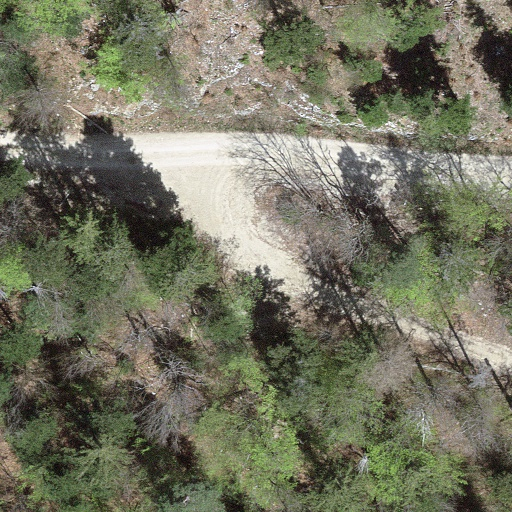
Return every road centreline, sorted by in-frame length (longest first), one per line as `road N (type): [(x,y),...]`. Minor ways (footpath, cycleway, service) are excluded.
road 1 (track): [(0,134),(150,152),(511,165)]
road 2 (track): [(150,152),(288,290),(511,372)]
